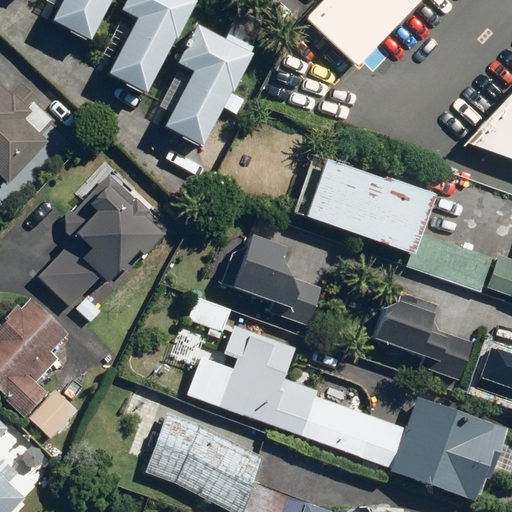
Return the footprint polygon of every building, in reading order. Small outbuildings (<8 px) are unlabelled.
[(71,0),(61,21),(101,41),(121,0),(71,0)] [(135,0),(131,8),(147,17),(119,70),(154,89),(201,0),(135,0)] [(360,30),(342,11),(311,39),(329,58),(360,30)] [(234,38),(207,23),(186,61),(200,69),(187,93),(173,85),(163,103),(177,111),(172,120),(211,142),(264,47),(237,32),(234,38)] [(321,73),(282,54),(259,101),(298,120),(321,73)] [(502,103),(472,73),(438,108),(468,138),(502,103)] [(19,96),(0,76),(0,167),(15,182),(56,141),(31,117),(38,109),(22,93),(19,96)] [(511,99),(471,144),(511,158),(511,99)] [(321,145),(297,210),(312,216),(313,213),(417,251),(440,189),(321,145)] [(85,199),(70,214),(69,230),(77,238),(39,276),(72,309),(106,275),(113,282),(145,250),(150,255),(177,228),(110,161),(78,193),(85,199)] [(268,311),(312,329),(339,264),(247,226),(223,286),(270,306),(268,311)] [(496,257),(431,231),(422,251),(421,254),(416,267),(481,293),(496,257)] [(511,257),(502,253),(491,282),(511,290),(511,257)] [(439,329),(448,305),(395,286),(376,338),(470,372),(480,343),(439,329)] [(235,307),(202,293),(192,318),(225,332),(235,307)] [(42,379),(63,357),(55,350),(73,331),(36,296),(0,333),(0,388),(28,414),(52,388),(42,379)] [(241,356),(238,365),(204,353),(189,394),(393,467),(408,426),(320,395),(322,389),(290,378),(302,345),(240,323),(230,352),(241,356)] [(511,382),(511,349),(497,344),(486,373),(511,382)] [(82,409),(58,388),(32,418),(56,438),(82,409)] [(511,431),(511,426),(420,394),(408,426),(393,467),(487,501),(511,431)] [(258,478),(269,451),(170,409),(144,471),(243,511),(245,508),(258,478)] [(0,511),(11,511),(38,483),(12,460),(3,469),(0,466),(0,453),(4,449),(0,445),(0,439),(14,424),(0,411),(0,511)] [(254,511),(300,511),(306,499),(258,478),(245,508),(254,511)] [(404,511),(390,507),(387,511),(345,511),(306,499),(301,511),(404,511)]
